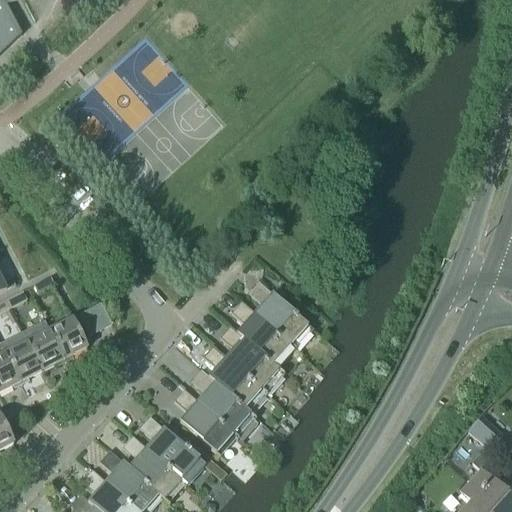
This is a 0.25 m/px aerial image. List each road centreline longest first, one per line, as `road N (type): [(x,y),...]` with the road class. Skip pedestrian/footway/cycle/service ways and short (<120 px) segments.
road 1 (secondary): [(455,273),(379,437),(323,511)]
road 2 (residential): [(0,129),(169,330)]
road 3 (secondary): [(340,511),(409,432),(473,306)]
road 4 (residential): [(5,511),(169,330)]
road 5 (secondary): [(511,107),(455,273)]
